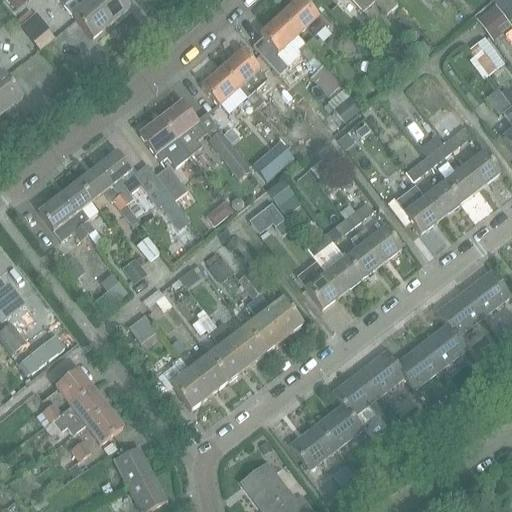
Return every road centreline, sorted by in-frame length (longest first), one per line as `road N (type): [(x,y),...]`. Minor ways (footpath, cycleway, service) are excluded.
road 1 (residential): [(511,224),(203,461)]
road 2 (residential): [(0,209),(247,0)]
road 3 (residential): [(203,461),(187,460),(0,216)]
road 4 (residential): [(395,511),(511,444)]
